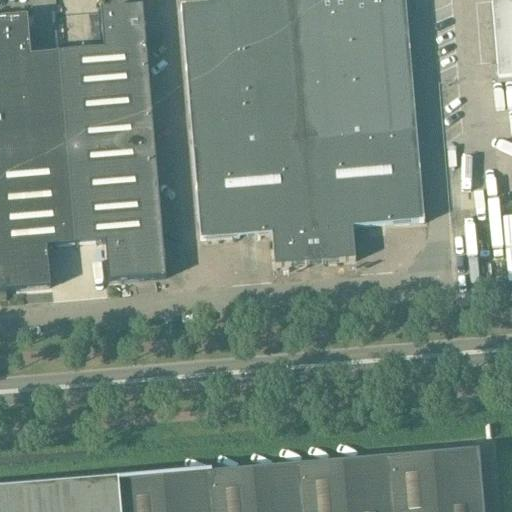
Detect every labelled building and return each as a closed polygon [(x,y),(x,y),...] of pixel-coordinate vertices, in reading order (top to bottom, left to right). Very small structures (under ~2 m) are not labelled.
[(206,0),(207,7),(180,10),(200,244),(271,238),(274,270),(355,263),(352,231),(423,225),(403,0),(291,0),(264,2),(264,0),(206,0)] [(511,2),(490,4),(497,82),(511,80),(511,2)] [(164,281),(141,10),(99,14),(103,54),(30,61),(26,21),(0,23),(0,295),(50,291),(46,251),(104,246),(108,285),(164,281)] [(481,511),(477,456),(386,464),(390,511),(481,511)] [(390,511),(386,464),(297,472),(300,511),(390,511)] [(300,511),(297,472),(207,479),(209,511),(300,511)] [(209,511),(207,479),(118,487),(119,511),(209,511)] [(119,511),(118,487),(28,494),(29,511),(119,511)] [(29,511),(28,494),(0,496),(0,511),(29,511)]
